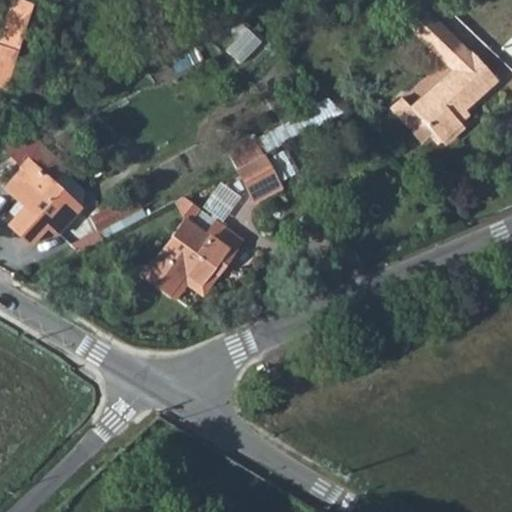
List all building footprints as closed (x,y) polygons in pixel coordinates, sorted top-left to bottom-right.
[(11,0),(0,33),(0,45),(16,51),(32,3),(21,0),(11,0)] [(406,28),(429,50),(433,46),(454,67),(409,108),(400,99),(389,108),(419,142),(430,132),(439,142),(441,143),(460,127),(454,120),(450,115),(459,108),(463,111),(496,81),(471,53),(468,54),(424,10),(421,12),(409,25),(406,28)] [(0,88),(4,90),(16,51),(0,45),(0,88)] [(22,90),(39,94),(47,65),(31,60),(22,90)] [(116,109),(125,127),(152,113),(143,95),(116,109)] [(454,120),(463,111),(459,108),(450,115),(454,120)] [(273,131),(280,144),(306,130),(299,117),(273,131)] [(227,156),(234,169),(262,154),(280,144),(273,131),(227,156)] [(24,157),(29,161),(78,206),(80,191),(30,145),(21,154),(24,157)] [(234,169),(251,202),(279,187),(262,154),(234,169)] [(17,164),(22,169),(29,161),(24,157),(17,164)] [(22,169),(3,190),(24,209),(17,218),(36,233),(43,226),(54,235),(80,208),(78,206),(29,161),(22,169)] [(219,179),(205,206),(227,217),(241,189),(219,179)] [(89,218),(97,232),(140,208),(133,194),(89,218)] [(167,295),(182,273),(198,284),(214,261),(222,266),(240,241),(192,207),(141,278),(167,295)] [(167,295),(173,298),(184,282),(201,294),(222,266),(214,261),(198,284),(182,273),(167,295)] [(92,380),(97,373),(83,364),(78,371),(92,380)]
